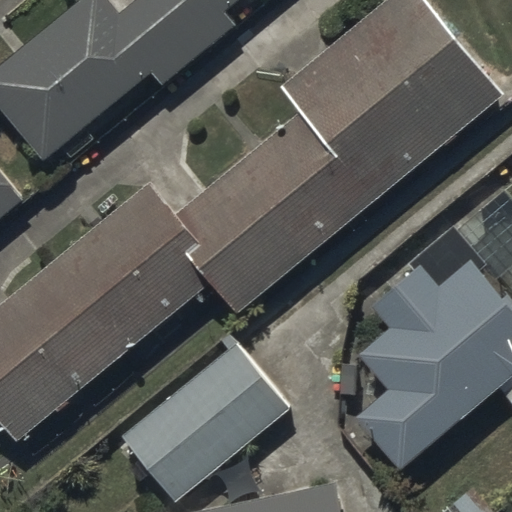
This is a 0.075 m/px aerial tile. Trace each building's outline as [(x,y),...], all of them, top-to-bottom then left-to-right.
[(152,162),(0,291),(0,396),(25,426),(214,265),(242,299),(505,75),(441,0),(369,0),(285,72),(303,93),(182,197),(152,162)] [(125,0),(120,4),(117,0),(65,0),(0,53),(0,87),(48,147),(155,61),(164,73),(239,13),(228,0),(125,0)] [(0,210),(26,189),(0,156),(0,210)] [(487,248),(453,211),(367,289),(387,310),(357,338),(388,372),(353,404),(404,460),(511,361),(511,289),(480,254),(487,248)] [(293,398),(233,329),(120,427),(138,447),(128,456),(142,472),(148,467),(177,500),(293,398)] [(346,511),(336,467),(132,511),(346,511)]
